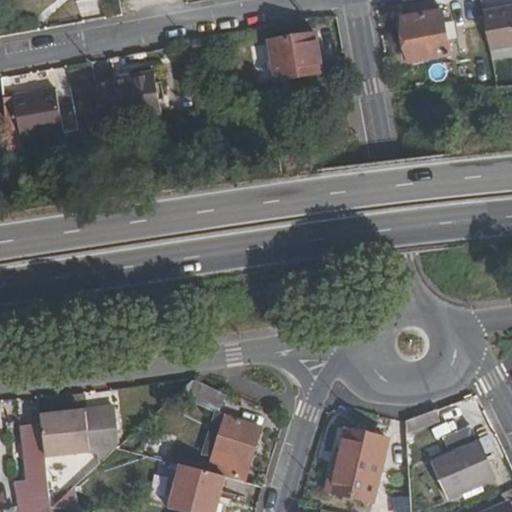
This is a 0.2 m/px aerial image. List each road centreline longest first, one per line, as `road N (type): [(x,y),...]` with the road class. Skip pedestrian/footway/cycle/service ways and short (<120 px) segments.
road 1 (trunk): [(0,289),(511,216)]
road 2 (trunk): [(511,173),(0,243)]
road 3 (residential): [(0,384),(268,351)]
road 4 (residential): [(354,0),(400,257)]
road 5 (residential): [(299,0),(106,35),(86,48)]
